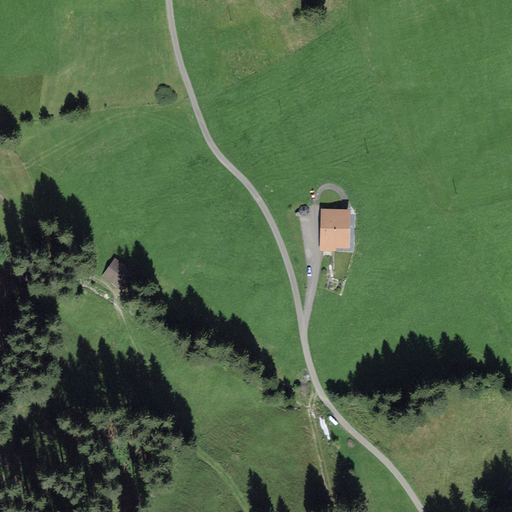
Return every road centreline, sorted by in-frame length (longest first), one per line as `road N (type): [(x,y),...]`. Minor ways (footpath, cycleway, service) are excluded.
road 1 (track): [(422,511),(322,400),(283,253),(268,217),(205,135),(179,67),(168,0)]
road 2 (track): [(302,331),(313,281),(313,209)]
